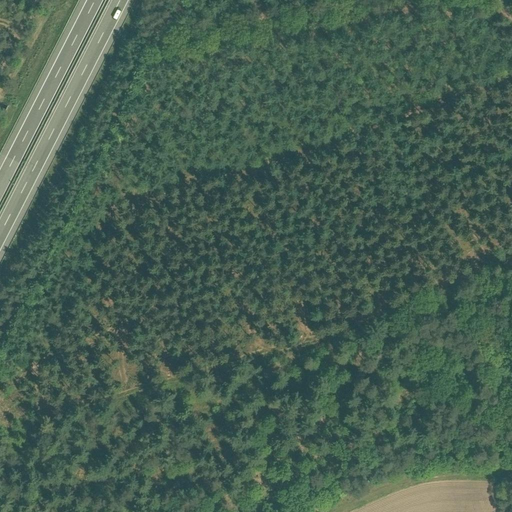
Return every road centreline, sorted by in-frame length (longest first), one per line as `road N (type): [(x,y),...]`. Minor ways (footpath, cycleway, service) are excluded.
road 1 (motorway): [(0,234),(120,0)]
road 2 (motorway): [(96,0),(0,187)]
road 3 (unclassified): [(511,490),(396,489),(349,511)]
